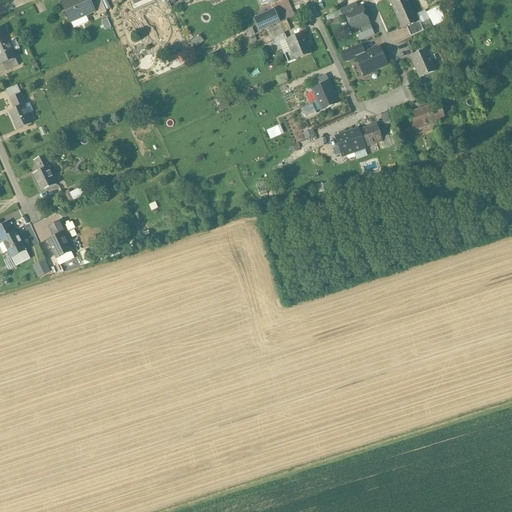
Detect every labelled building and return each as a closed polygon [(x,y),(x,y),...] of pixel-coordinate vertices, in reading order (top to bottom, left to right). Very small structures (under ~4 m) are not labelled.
[(98,7),(94,0),(62,0),(71,20),(98,7)] [(412,0),(391,0),(403,28),(410,25),(421,21),(419,17),(412,0)] [(360,5),(358,2),(342,9),(344,15),(348,14),(355,31),(373,23),(365,3),(360,5)] [(438,8),(419,17),(421,21),(410,25),(415,35),(444,22),(438,8)] [(312,52),(305,32),(288,37),(278,17),(260,24),(266,42),(276,37),(279,44),(289,40),(296,59),(312,52)] [(7,26),(0,29),(0,59),(2,64),(5,63),(8,70),(21,65),(18,58),(20,57),(7,26)] [(201,35),(194,38),(196,43),(203,41),(201,35)] [(364,43),(346,52),(350,62),(359,59),(365,74),(390,63),(382,43),(366,50),(364,43)] [(439,70),(429,49),(413,56),(422,78),(439,70)] [(184,63),(187,55),(176,51),(173,59),(184,63)] [(338,103),(329,82),(315,89),(323,109),(338,103)] [(10,97),(21,92),(17,84),(6,89),(10,97)] [(29,103),(24,92),(13,97),(17,106),(11,110),(19,129),(35,121),(27,104),(29,103)] [(302,108),(306,118),(317,113),(314,103),(302,108)] [(438,103),(409,114),(416,135),(425,132),(424,127),(444,120),(438,103)] [(382,114),(384,123),(391,121),(388,112),(382,114)] [(271,139),(285,132),(281,124),(267,130),(271,139)] [(377,125),(358,131),(359,132),(356,133),(362,149),(364,148),(364,149),(365,149),(364,148),(383,141),(377,125)] [(314,129),(304,132),(306,138),(316,134),(314,129)] [(358,130),(336,138),(339,147),(336,148),(332,149),(335,157),(342,155),(342,157),(362,150),(362,149),(356,133),(359,132),(358,131),(358,130)] [(59,164),(51,151),(37,158),(42,169),(37,172),(44,190),(61,180),(54,167),(59,164)] [(70,193),(75,200),(85,194),(81,187),(70,193)] [(65,234),(59,223),(49,228),(54,239),(48,241),(57,258),(71,252),(63,235),(65,234)] [(9,232),(5,225),(0,228),(0,240),(1,242),(3,241),(4,244),(1,246),(4,253),(8,251),(16,266),(30,259),(26,250),(17,233),(8,237),(7,233),(9,232)] [(46,259),(33,265),(39,277),(52,272),(46,259)]
